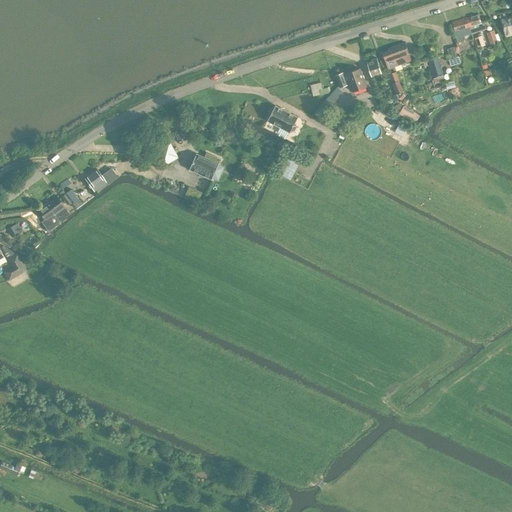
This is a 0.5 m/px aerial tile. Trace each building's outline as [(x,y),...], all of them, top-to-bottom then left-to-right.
[(467,17),(472,34),(487,29),(484,22),(481,23),(478,14),(467,17)] [(452,21),(457,38),(458,42),(464,41),(465,38),(465,36),(472,34),(467,17),(452,21)] [(511,17),(502,20),(506,34),(511,32),(511,17)] [(486,33),(490,44),(492,44),(493,47),(498,46),(497,42),(498,42),(494,30),(486,33)] [(486,45),(482,35),(474,37),(478,48),(486,45)] [(388,68),(400,64),(411,60),(405,42),(389,47),(389,49),(383,52),(388,68)] [(457,57),(454,46),(447,48),(451,59),(457,57)] [(433,78),(443,75),(437,55),(428,58),(433,78)] [(425,57),(417,60),(419,64),(423,63),(425,66),(427,65),(425,57)] [(367,61),(372,75),(381,72),(377,58),(367,61)] [(491,81),(487,69),(486,69),(484,65),(480,67),(485,83),(491,81)] [(346,74),(353,91),(367,86),(360,68),(346,74)] [(340,87),(346,85),(348,84),(343,72),(336,75),(340,87)] [(396,72),(390,75),(393,82),(399,80),(396,72)] [(393,83),(397,93),(392,96),(395,102),(399,98),(401,99),(405,96),(403,94),(404,93),(403,91),(399,80),(393,83)] [(320,95),(329,92),(328,87),(322,88),(321,82),(310,85),(313,95),(319,94),(320,95)] [(420,115),(404,105),(403,106),(399,103),(395,109),(400,112),(399,113),(415,123),(420,115)] [(272,112),(267,120),(290,132),(291,131),(292,131),(295,126),(294,126),(298,117),(275,105),(274,107),(273,106),(270,111),(272,112)] [(162,146),(154,150),(163,165),(170,161),(162,146)] [(190,169),(212,179),(221,158),(207,152),(205,156),(197,152),(190,169)] [(301,161),(288,154),(277,173),(290,181),(298,166),(301,161)] [(97,169),(84,177),(89,184),(87,185),(90,188),(91,187),(94,190),(106,182),(97,169)] [(202,191),(189,186),(185,195),(198,201),(202,191)] [(71,189),(66,192),(67,194),(74,204),(80,200),(72,190),(71,189)] [(66,194),(60,197),(66,205),(71,202),(66,194)] [(47,203),(56,217),(59,221),(69,214),(57,196),(47,203)] [(47,223),(56,217),(47,203),(38,210),(47,223)] [(8,281),(27,270),(17,253),(7,258),(12,266),(3,271),(8,281)] [(0,464),(0,468),(17,475),(19,471),(23,472),(25,467),(16,463),(15,466),(2,460),(0,464)]
